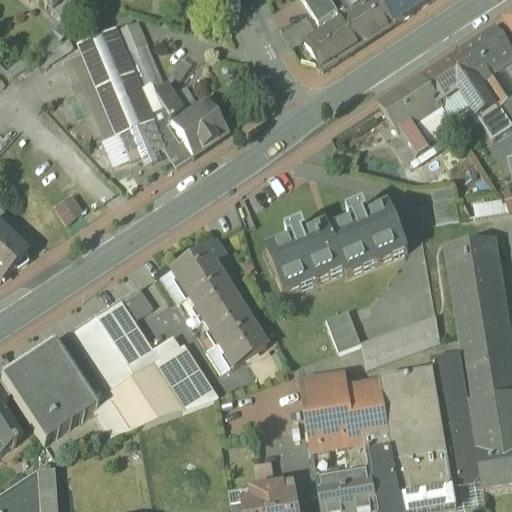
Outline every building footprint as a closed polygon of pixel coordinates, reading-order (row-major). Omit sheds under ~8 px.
[(30,0),(40,9),(41,8),(60,26),(65,19),(70,20),(71,0),(30,0)] [(86,0),(71,0),(70,20),(86,20),(86,0)] [(298,0),(318,31),(336,19),(339,24),(340,23),(325,0),(298,0)] [(325,0),(340,23),(341,24),(377,2),(376,0),(325,0)] [(428,0),(379,0),(377,2),(395,29),(432,5),(428,0)] [(341,24),(340,25),(359,53),(361,52),(360,51),(394,29),(394,30),(395,29),(377,2),(341,24)] [(511,21),(503,27),(511,40),(511,21)] [(339,24),(304,47),(323,77),(359,53),(340,25),(340,24),(339,24)] [(163,87),(138,27),(114,37),(139,97),(140,96),(163,87)] [(511,57),(495,32),(461,55),(484,89),(488,94),(500,113),(511,104),(511,95),(499,75),(511,66),(511,57)] [(114,37),(79,51),(117,141),(118,141),(154,126),(149,117),(140,96),(139,97),(114,37)] [(461,55),(422,81),(440,108),(459,96),(492,146),(511,132),(511,130),(500,113),(488,94),(484,89),(461,55)] [(422,81),(378,109),(399,141),(391,146),(407,169),(432,152),(417,130),(443,113),(440,109),(440,108),(422,81)] [(154,126),(118,141),(129,167),(161,153),(163,156),(164,155),(176,173),(192,163),(169,129),(173,126),(154,98),(165,91),(163,87),(140,96),(149,117),(154,126)] [(204,106),(184,119),(166,91),(165,91),(154,98),(173,126),(169,129),(192,163),(227,140),(204,106)] [(358,163),(336,156),(332,167),(354,174),(358,163)] [(453,193),(431,197),(436,229),(459,226),(453,193)] [(327,232),(307,240),(303,232),(285,239),(289,247),(266,257),(285,301),(344,276),(347,282),(407,257),(389,212),(368,221),(364,213),(347,220),(350,228),(329,237),(327,232)] [(27,259),(0,233),(0,287),(13,274),(17,275),(28,267),(25,261),(27,259)] [(511,397),(493,286),(502,284),(495,243),(444,252),(462,360),(478,458),(477,458),(482,493),(483,498),(511,493),(511,397)] [(266,353),(212,270),(222,264),(213,249),(170,276),(232,375),(266,353)] [(139,295),(119,308),(133,328),(152,315),(140,296),(139,295)] [(172,344),(152,357),(133,328),(119,308),(69,341),(107,400),(106,401),(110,408),(130,438),(217,405),(183,352),(179,355),(172,344)] [(339,357),(361,349),(348,315),(326,324),(339,357)] [(436,323),(361,351),(366,377),(440,349),(436,323)] [(95,418),(53,352),(1,386),(10,400),(44,451),(69,435),(95,418)] [(267,357),(247,370),(259,389),(280,379),(267,357)] [(433,376),(380,385),(380,390),(347,395),(345,382),(300,390),(316,486),(371,477),(377,511),(456,511),(455,505),(454,497),(482,493),(477,458),(478,458),(462,360),(431,365),(433,376)] [(0,459),(12,452),(12,453),(15,451),(13,447),(22,441),(4,413),(10,400),(1,386),(0,386),(0,459)] [(95,418),(69,435),(83,456),(130,438),(110,408),(95,418)] [(56,511),(54,475),(38,476),(40,511),(56,511)] [(40,511),(38,476),(0,501),(0,511),(40,511)] [(316,486),(320,511),(377,511),(371,477),(316,486)] [(284,492),(252,498),(254,508),(232,511),(231,511),(298,511),(297,501),(286,502),(284,492)]
